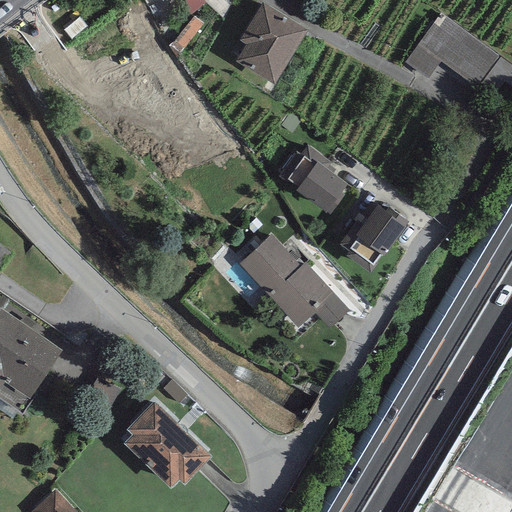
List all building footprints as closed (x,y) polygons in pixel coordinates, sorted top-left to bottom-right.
[(308,32),(263,4),(240,41),(247,45),(236,63),(274,86),(308,32)] [(500,51),(441,9),(405,59),(427,75),(440,57),(477,84),(500,51)] [(340,186),(347,176),(327,161),(329,157),(307,141),(301,149),(297,147),(280,170),(330,207),(344,189),(340,186)] [(370,266),(406,218),(377,197),(357,224),(351,220),(339,237),(349,245),(346,249),(370,266)] [(238,260),(297,324),(314,308),(328,324),(348,305),(305,258),(301,261),(271,229),(238,260)] [(0,265),(11,249),(0,241),(0,265)] [(63,345),(1,303),(0,304),(0,391),(21,406),(63,345)] [(210,449),(154,395),(127,423),(133,429),(125,437),(170,480),(179,472),(184,477),(210,449)] [(31,509),(33,511),(63,511),(67,509),(70,511),(76,511),(78,511),(55,487),(31,509)]
